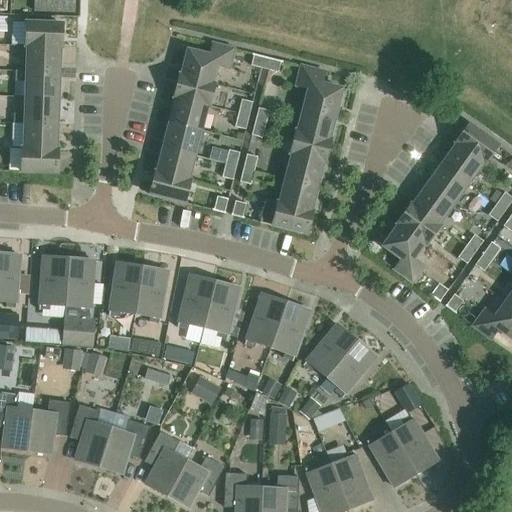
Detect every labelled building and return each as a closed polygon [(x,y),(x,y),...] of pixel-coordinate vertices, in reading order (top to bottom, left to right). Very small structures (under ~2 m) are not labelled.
[(266,11),(263,22),(285,28),(288,17),(266,11)] [(27,47),(61,48),(62,25),(26,24),(25,47),(27,47)] [(179,77),(213,86),(214,85),(212,84),(216,67),(228,70),(233,50),(212,45),(209,57),(187,51),(187,55),(185,54),(182,64),(184,65),(181,76),(179,76),(179,77)] [(26,72),(58,74),(59,61),(60,61),(61,48),(27,47),(26,72)] [(264,70),(267,59),(254,56),(251,67),(264,70)] [(280,63),(267,59),(264,70),(277,73),(280,63)] [(308,90),(304,107),(335,114),(337,104),(339,104),(342,94),(340,94),(341,90),(321,85),(324,73),(301,67),(296,87),(308,90)] [(26,72),(25,98),(59,100),(59,87),(58,87),(58,74),(26,72)] [(213,86),(179,77),(174,98),(208,107),(213,86)] [(59,100),(25,98),(25,116),(14,115),(14,124),(56,126),(57,113),(58,113),(59,100)] [(167,123),(200,132),(206,107),(208,108),(208,107),(174,98),(173,99),(175,100),(172,111),(171,111),(167,123)] [(238,115),(248,117),(251,104),(241,102),(238,115)] [(335,114),(304,107),(298,131),(330,139),(333,129),(331,129),(335,114)] [(268,113),(258,110),(252,137),(262,139),(268,113)] [(248,117),(238,115),(235,128),(245,131),(248,117)] [(163,149),(194,157),(200,132),(167,123),(164,136),(166,137),(163,149)] [(56,126),(14,124),(24,125),(23,149),(21,149),(21,150),(57,151),(58,139),(56,139),(56,126)] [(454,145),(481,165),(482,164),(484,165),(497,146),(469,125),(454,145)] [(330,139),(298,131),(297,133),(295,132),(292,144),(284,142),(281,152),(290,154),(324,163),(330,141),(328,140),(329,139),(330,139)] [(441,167),(467,185),(481,165),(454,145),(448,154),(449,155),(441,167)] [(188,181),(194,157),(163,149),(160,162),(158,161),(155,174),(189,182),(188,181)] [(56,174),(57,151),(21,150),(21,173),(56,174)] [(225,165),(235,167),(239,154),(228,152),(225,165)] [(324,163),(290,154),(290,155),(291,156),(285,179),(316,187),(319,175),(321,176),(324,163)] [(243,170),(253,172),(257,159),(247,157),(243,170)] [(235,167),(225,165),(221,178),(232,181),(235,167)] [(425,186),(452,206),(467,185),(441,167),(434,176),(432,175),(425,186)] [(243,170),(240,183),(250,186),(253,172),(243,170)] [(189,182),(155,174),(149,196),(184,205),(189,182)] [(316,187),(285,179),(279,203),(312,211),(315,201),(313,200),(316,187)] [(438,226),(452,206),(425,186),(417,196),(419,197),(412,207),(438,226)] [(496,206),(505,212),(511,201),(511,199),(504,194),(503,196),(497,192),(490,201),(496,205),(496,206)] [(227,201),(217,198),(213,212),(223,215),(227,201)] [(259,224),(306,235),(312,211),(279,203),(279,204),(265,201),(259,224)] [(245,206),(235,203),(232,216),(242,219),(245,206)] [(397,227),(423,246),(424,245),(425,246),(439,227),(438,226),(412,207),(410,206),(396,225),(398,226),(397,227)] [(496,206),(488,217),(497,223),(505,212),(496,206)] [(511,216),(503,228),(511,234),(511,233),(511,216)] [(423,246),(397,227),(391,236),(389,235),(383,244),(385,245),(383,247),(401,260),(394,270),(411,283),(423,267),(413,260),(423,246)] [(466,248),(475,254),(483,243),(474,237),(466,248)] [(483,256),(492,262),(496,255),(500,251),(492,245),(483,256)] [(466,248),(458,259),(467,265),(475,254),(466,248)] [(20,256),(0,255),(0,302),(6,303),(5,308),(15,309),(16,310),(20,256)] [(483,256),(475,267),(483,273),(492,262),(483,256)] [(50,306),(65,307),(68,260),(42,258),(38,311),(40,311),(49,312),(50,306)] [(68,260),(65,307),(80,308),(79,314),(89,314),(89,315),(90,315),(94,262),(68,260)] [(120,313),(134,315),(142,269),(116,264),(108,317),(109,317),(119,318),(120,313)] [(167,272),(142,269),(134,315),(149,318),(148,323),(158,324),(158,325),(159,325),(167,272)] [(188,325),(203,329),(214,283),(189,277),(176,329),(178,329),(178,328),(187,331),(188,325)] [(239,289),(214,283),(203,329),(218,333),(216,338),(226,340),(225,341),(227,341),(239,289)] [(447,291),(439,285),(431,297),(439,303),(447,291)] [(270,349),(286,304),(261,296),(244,346),(245,346),(254,349),(256,344),(270,349)] [(463,303),(455,296),(446,307),(454,314),(463,303)] [(286,304),(270,349),(284,354),(282,359),(292,362),(291,362),(293,363),(310,312),(286,304)] [(511,310),(504,305),(494,318),(484,311),(473,328),(490,340),(497,330),(511,340),(511,310)] [(95,321),(64,319),(62,347),(92,350),(95,321)] [(14,324),(15,342),(30,341),(29,323),(14,324)] [(47,342),(45,323),(32,324),(33,343),(47,342)] [(326,379),(356,342),(336,326),(302,367),(303,367),(311,373),(314,369),(326,379)] [(151,333),(147,355),(165,358),(169,336),(151,333)] [(110,337),(108,349),(128,353),(130,341),(110,337)] [(376,359),(356,342),(326,379),(337,388),(334,392),(341,398),(341,399),(342,400),(376,359)] [(168,347),(165,360),(177,363),(181,350),(168,347)] [(17,369),(17,348),(2,348),(2,369),(17,369)] [(49,348),(47,361),(64,364),(66,351),(49,348)] [(67,372),(107,376),(109,357),(69,353),(67,372)] [(194,395),(215,407),(226,389),(205,377),(194,395)] [(385,411),(402,406),(399,393),(381,398),(385,411)] [(2,449),(26,452),(32,412),(16,410),(18,397),(0,394),(0,428),(4,429),(2,449)] [(254,413),(269,417),(273,399),(259,395),(254,413)] [(47,414),(32,412),(26,452),(50,455),(53,436),(65,438),(70,404),(48,401),(47,414)] [(98,468),(110,430),(95,425),(99,413),(79,406),(69,439),(80,442),(75,461),(98,468)] [(404,427),(391,434),(415,475),(438,462),(410,416),(409,417),(401,422),(404,427)] [(110,430),(98,468),(122,475),(128,457),(139,460),(149,428),(129,422),(125,434),(110,430)] [(268,440),(267,422),(256,422),(256,441),(268,440)] [(302,443),(320,442),(319,427),(301,429),(302,443)] [(145,486),(167,497),(186,462),(172,455),(178,443),(160,433),(144,463),(154,468),(145,486)] [(415,475),(391,434),(378,442),(375,437),(367,442),(366,443),(393,488),(415,475)] [(344,461),(330,466),(347,510),(372,501),(353,451),(351,452),(343,456),(344,461)] [(186,462),(167,497),(188,509),(198,492),(208,498),(224,468),(205,458),(199,469),(186,462)] [(320,511),(343,511),(347,510),(330,466),(316,471),(315,466),(306,470),(305,469),(304,470),(320,511)] [(77,493),(98,493),(99,471),(78,470),(77,493)] [(235,511),(259,511),(261,489),(246,489),(246,475),(225,474),(223,508),(235,509),(235,511)] [(276,490),(261,489),(259,511),(284,511),(285,511),(297,511),(298,478),(277,477),(276,490)]
